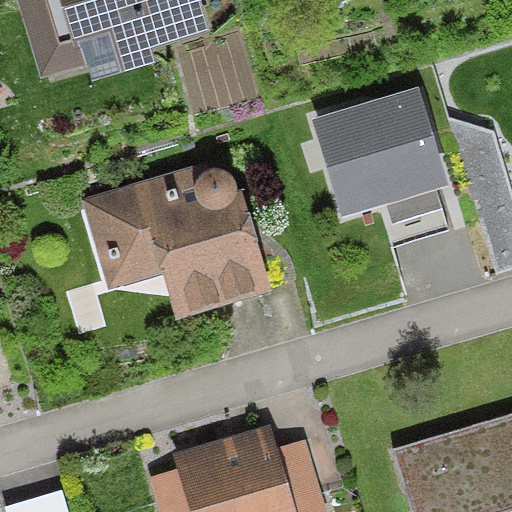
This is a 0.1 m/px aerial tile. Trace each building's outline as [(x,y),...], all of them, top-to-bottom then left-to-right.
[(185,0),(20,0),(41,71),(82,59),(76,40),(129,25),(136,46),(194,29),(185,0)] [(444,184),(421,104),(329,131),(352,211),(444,184)] [(159,247),(178,311),(254,288),(254,287),(236,229),(223,233),(216,206),(223,200),(225,191),(222,184),(216,179),(208,178),(161,192),(160,187),(88,208),(104,263),(159,247)] [(511,511),(511,414),(391,450),(409,511),(511,511)] [(316,511),(312,495),(278,505),(260,443),(181,467),(194,511),(316,511)]
